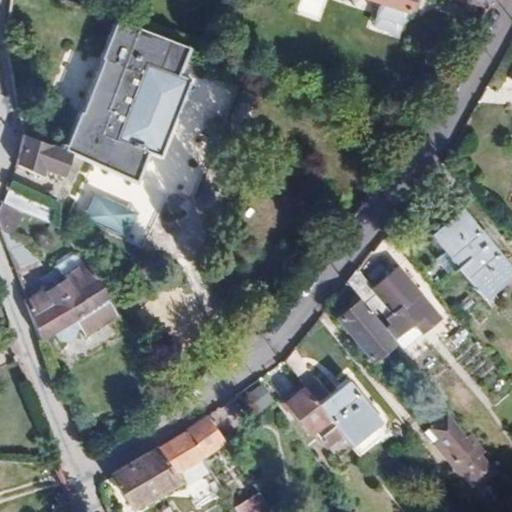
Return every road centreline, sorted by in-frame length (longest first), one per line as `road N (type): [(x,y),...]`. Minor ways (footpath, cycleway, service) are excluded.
road 1 (residential): [(511,0),(379,214),(242,367),(72,482)]
road 2 (residential): [(0,274),(72,482)]
